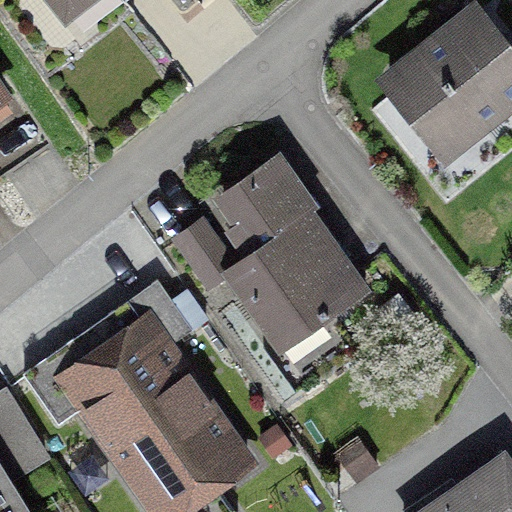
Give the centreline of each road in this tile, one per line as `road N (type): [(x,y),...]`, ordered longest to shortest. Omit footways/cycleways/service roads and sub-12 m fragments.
road 1 (residential): [(268,61),(511,368)]
road 2 (residential): [(0,285),(268,61)]
